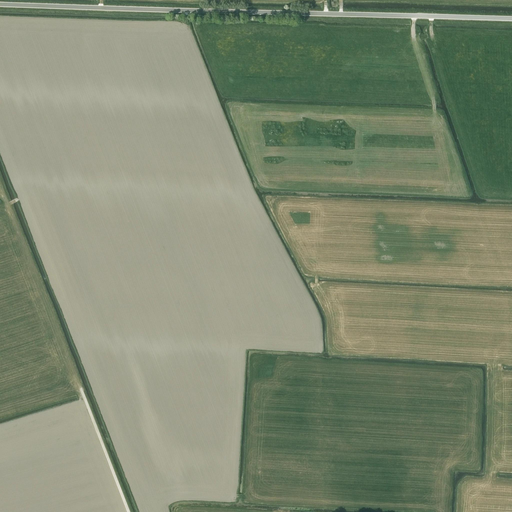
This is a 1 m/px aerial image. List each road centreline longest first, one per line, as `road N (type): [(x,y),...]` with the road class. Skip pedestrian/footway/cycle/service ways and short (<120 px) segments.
road 1 (tertiary): [(511,18),(0,4)]
road 2 (track): [(128,511),(81,389)]
